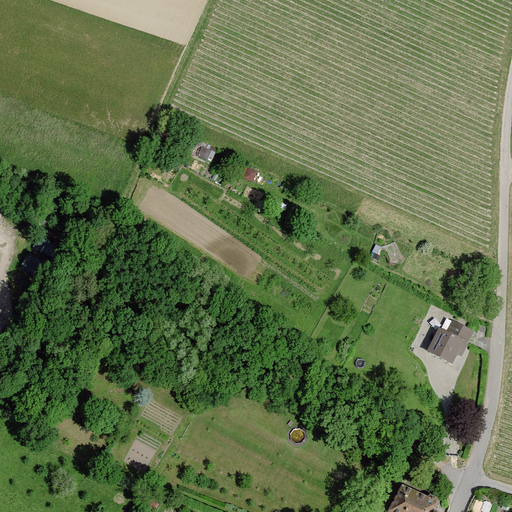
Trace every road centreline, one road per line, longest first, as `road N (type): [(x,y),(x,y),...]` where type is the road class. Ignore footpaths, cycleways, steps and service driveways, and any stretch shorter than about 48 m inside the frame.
road 1 (track): [(164,108),(114,223),(127,253),(176,295),(435,460)]
road 2 (unclassified): [(470,477),(498,349),(511,85)]
